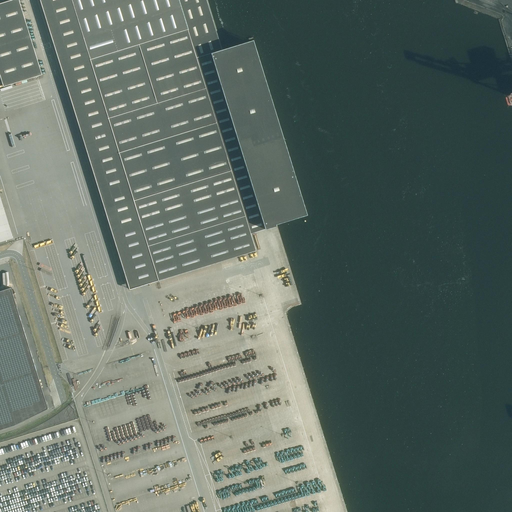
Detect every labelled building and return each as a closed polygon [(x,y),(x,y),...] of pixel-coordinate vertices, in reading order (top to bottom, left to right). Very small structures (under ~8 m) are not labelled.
[(10,0),(0,3),(0,75),(4,86),(42,75),(19,0),(10,0)] [(71,0),(37,0),(109,233),(141,223),(87,50),(71,0)] [(71,0),(87,50),(141,223),(238,194),(188,29),(178,0),(71,0)] [(0,241),(16,237),(0,185),(0,241)] [(208,264),(256,251),(251,232),(258,231),(257,227),(247,226),(243,230),(236,224),(238,230),(224,233),(229,234),(230,238),(223,240),(226,241),(225,244),(228,244),(226,245),(230,248),(215,252),(219,255),(216,258),(211,260),(207,257),(206,262),(193,261),(192,269),(202,267),(201,263),(208,264)] [(0,290),(0,429),(15,425),(48,408),(46,402),(11,287),(0,290)]
